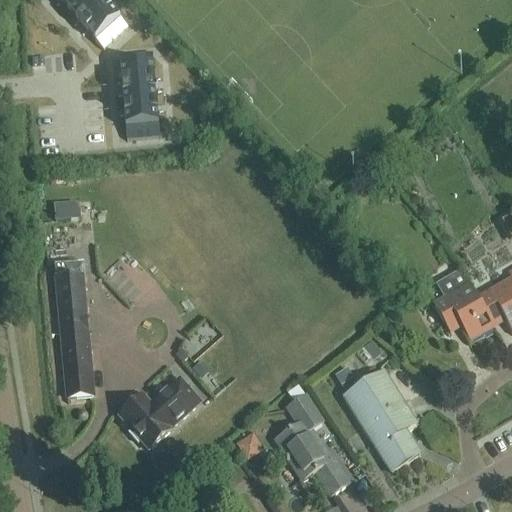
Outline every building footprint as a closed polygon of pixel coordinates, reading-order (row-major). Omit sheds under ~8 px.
[(101,0),(57,0),(104,52),(128,30),(101,0)] [(128,58),(120,59),(127,141),(160,139),(153,56),(145,57),(146,68),(129,70),(128,58)] [(79,220),(78,205),(54,207),(55,222),(79,220)] [(495,330),(478,300),(470,286),(462,272),(436,286),(444,301),(434,306),(451,335),(462,329),(471,344),(495,330)] [(511,280),(478,300),(495,330),(506,324),(511,334),(511,272),(509,274),(511,278),(511,280)] [(86,317),(82,277),(56,279),(68,401),(93,398),(87,334),(88,334),(86,317)] [(190,353),(215,338),(208,327),(183,342),(190,353)] [(364,351),(373,363),(382,356),(372,344),(364,351)] [(392,475),(419,458),(405,434),(416,427),(384,375),(345,399),(392,475)] [(172,430),(201,404),(179,380),(151,406),(143,398),(119,419),(131,433),(129,435),(138,445),(141,443),(149,452),(173,431),(172,430)] [(296,428),(276,441),(303,483),(317,474),(332,498),(351,486),(335,462),(332,463),(313,433),(325,425),(307,397),(285,411),(296,428)]
